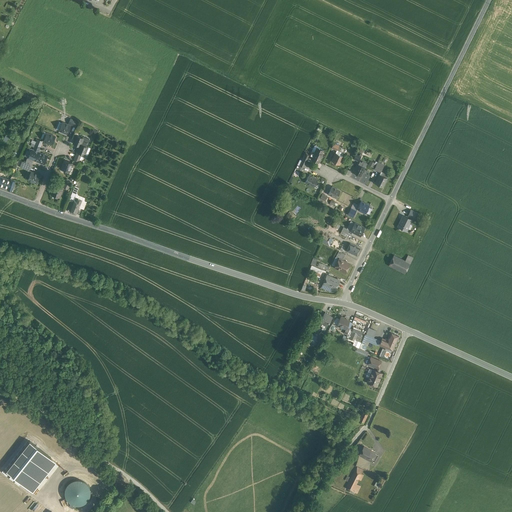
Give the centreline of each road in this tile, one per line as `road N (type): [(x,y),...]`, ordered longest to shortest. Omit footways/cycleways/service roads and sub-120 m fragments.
road 1 (tertiary): [(36,203),(310,298),(343,301)]
road 2 (unclassified): [(488,0),(391,200)]
road 3 (unclassified): [(407,329),(369,421),(301,511)]
road 4 (residential): [(0,394),(52,419),(167,511)]
